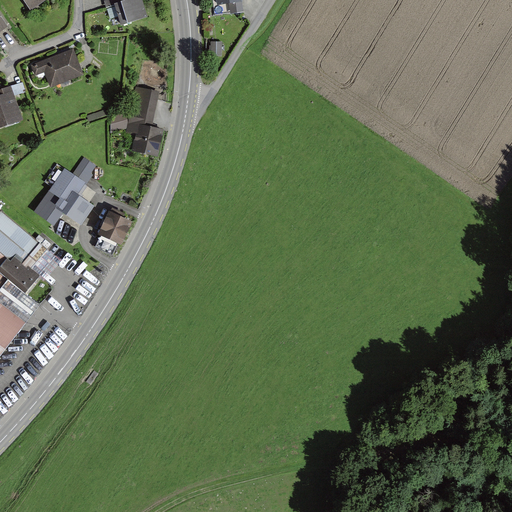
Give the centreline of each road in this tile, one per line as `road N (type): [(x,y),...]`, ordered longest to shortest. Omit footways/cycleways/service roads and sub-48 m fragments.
road 1 (secondary): [(188,101),(175,164),(127,271),(74,353),(0,442)]
road 2 (track): [(161,511),(194,494),(321,460),(511,437)]
road 3 (residential): [(270,0),(210,94),(188,101)]
